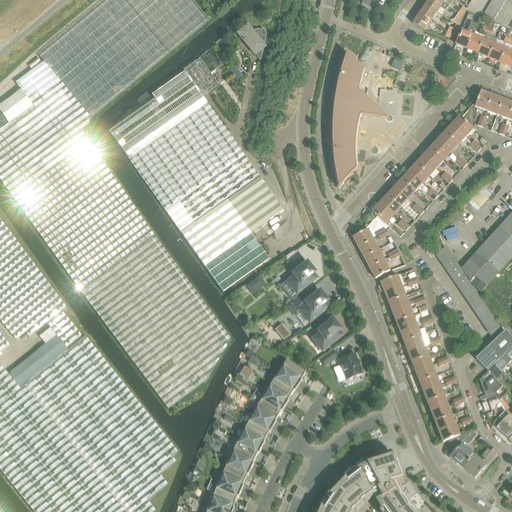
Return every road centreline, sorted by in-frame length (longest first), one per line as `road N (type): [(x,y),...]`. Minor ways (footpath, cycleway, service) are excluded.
road 1 (residential): [(511,147),(491,153),(415,235),(484,337),(458,364),(485,430),(511,454)]
road 2 (tertiary): [(329,229),(304,161),(301,125),(328,0)]
road 3 (residential): [(329,229),(474,75)]
road 4 (tertiary): [(406,410),(329,229)]
road 5 (residential): [(417,0),(389,41),(474,75)]
road 6 (unclassified): [(99,0),(0,86)]
